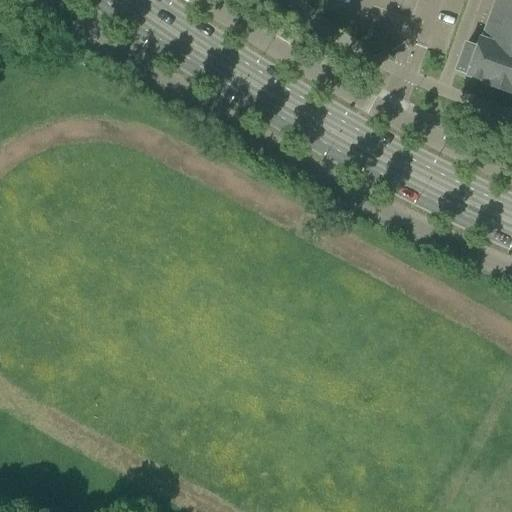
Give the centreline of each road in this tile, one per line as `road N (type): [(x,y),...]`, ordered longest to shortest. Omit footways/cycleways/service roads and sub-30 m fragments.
road 1 (residential): [(55,0),(261,139),(511,268)]
road 2 (primary): [(102,0),(323,142),(511,237)]
road 3 (primary): [(511,207),(314,105),(150,0)]
road 4 (residential): [(511,177),(365,101),(201,0)]
